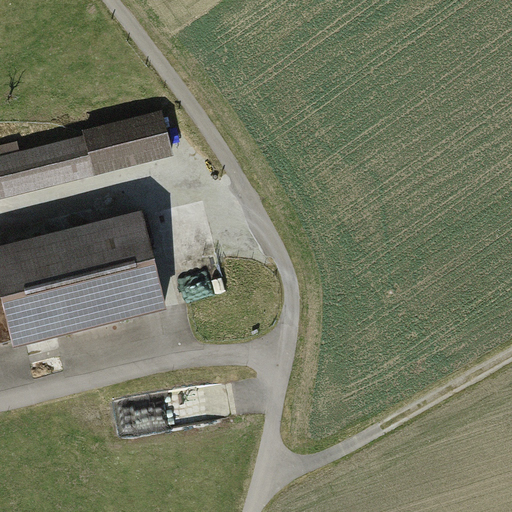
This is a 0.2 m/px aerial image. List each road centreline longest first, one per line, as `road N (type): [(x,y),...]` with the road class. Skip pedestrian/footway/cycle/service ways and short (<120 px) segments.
road 1 (track): [(109,0),(178,86),(286,263),(294,297),(251,511)]
road 2 (residential): [(286,353),(191,358),(0,403)]
road 3 (track): [(0,233),(137,191),(168,226),(252,204)]
road 4 (track): [(264,467),(323,460),(511,354)]
road 5 (track): [(168,226),(191,358)]
